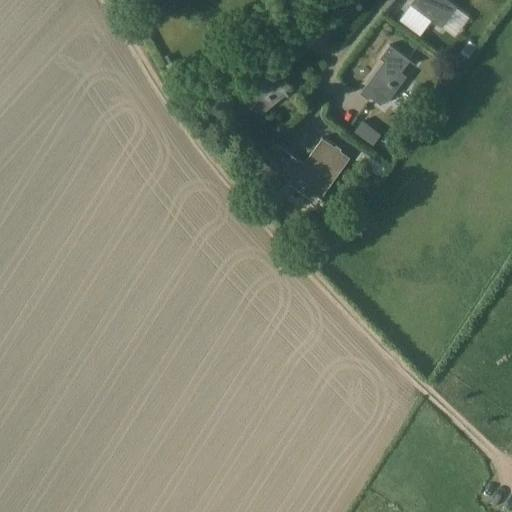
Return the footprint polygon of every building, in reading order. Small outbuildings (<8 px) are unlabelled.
[(173,4),(170,0),(142,0),(134,6),(148,23),(173,4)] [(447,0),(412,0),(417,4),(415,8),(440,27),(455,6),(447,0)] [(383,61),(360,93),(368,99),(369,97),(381,106),(384,101),(387,103),(405,78),(406,76),(401,73),(410,61),(389,45),(379,58),(383,61)] [(254,87),(245,94),(261,114),(286,94),(283,91),(288,88),(279,78),(282,76),(276,69),(275,70),(266,60),(246,77),(254,87)] [(298,159),(285,178),(284,179),(313,201),(313,202),(317,205),(321,199),(320,198),(349,158),(339,151),(341,149),(335,145),(334,146),(322,137),(304,163),(298,159)] [(269,166),(282,148),(274,142),(261,160),(269,166)] [(290,215),(298,206),(287,197),(279,206),(290,215)] [(302,224),(310,215),(299,206),(291,215),(302,224)]
